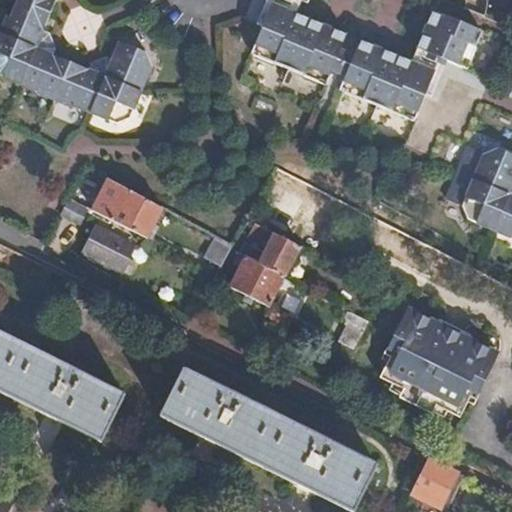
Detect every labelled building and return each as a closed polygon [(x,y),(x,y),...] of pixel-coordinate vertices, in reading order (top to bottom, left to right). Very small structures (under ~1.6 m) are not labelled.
[(37,48),(45,30),(57,0),(21,0),(13,16),(7,13),(0,29),(0,73),(38,89),(38,90),(72,105),(73,104),(120,123),(131,118),(153,68),(147,55),(120,44),(113,60),(105,77),(88,70),(56,56),(37,48)] [(275,0),(274,3),(296,12),(301,1),(298,0),(275,0)] [(333,68),(340,51),(348,33),(296,12),(274,3),(264,26),(256,44),(278,54),(274,62),(289,69),(305,76),(309,67),(330,75),(333,68)] [(466,68),(475,47),(481,31),(433,11),(417,48),(441,58),(456,64),(466,68)] [(52,34),(45,30),(37,48),(56,56),(60,50),(52,34)] [(434,74),(410,63),(361,38),(353,56),(346,74),(344,80),(365,90),(361,98),(378,106),(393,112),(397,103),(418,111),(434,74)] [(278,54),(256,44),(252,53),(274,62),(278,54)] [(441,58),(417,48),(410,63),(434,74),(441,58)] [(346,74),(353,56),(340,51),(333,68),(346,74)] [(91,64),(88,70),(105,77),(113,60),(107,57),(91,64)] [(325,85),(330,75),(309,67),(305,76),(325,85)] [(365,90),(344,80),(340,89),(361,98),(365,90)] [(414,121),(418,111),(397,103),(393,112),(414,121)] [(511,194),(511,195),(511,192),(511,153),(498,148),(485,153),(463,205),(470,219),(511,237),(511,194)] [(92,210),(146,238),(161,209),(107,178),(92,210)] [(254,222),(254,225),(247,236),(257,242),(255,246),(245,241),(239,252),(245,255),(286,276),(302,247),(254,222)] [(132,247),(97,228),(85,252),(120,270),(132,247)] [(205,261),(220,269),(232,248),(217,239),(205,261)] [(271,305),(286,276),(245,255),(229,287),(269,308),(271,305)] [(511,288),(469,266),(462,278),(506,301),(511,288)] [(287,314),(271,305),(269,308),(265,315),(281,324),(287,314)] [(391,384),(388,390),(399,396),(398,398),(432,415),(433,412),(446,418),(448,412),(462,419),(468,404),(475,406),(500,351),(408,306),(384,353),(390,356),(379,378),(391,384)] [(354,350),(369,320),(349,309),(345,318),(350,321),(339,341),(354,350)] [(124,397),(0,334),(0,393),(100,444),(124,397)] [(352,511),(374,467),(185,371),(160,419),(345,511),(352,511)] [(434,461),(428,458),(410,495),(438,510),(457,472),(434,461)] [(0,511),(6,511),(16,493),(0,484),(0,511)] [(84,511),(77,495),(62,500),(66,511),(84,511)]
